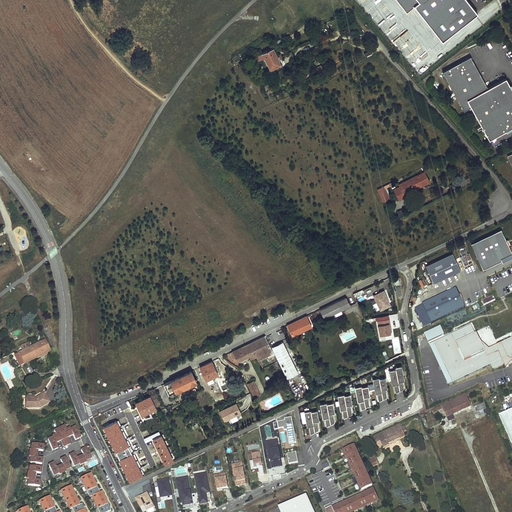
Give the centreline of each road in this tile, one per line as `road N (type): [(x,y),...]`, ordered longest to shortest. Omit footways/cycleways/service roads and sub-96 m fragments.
road 1 (residential): [(218,511),(301,473),(330,437),(414,395),(404,309),(409,280),(399,265)]
road 2 (residential): [(399,265),(81,413)]
road 3 (residential): [(370,33),(499,183),(503,204),(488,223),(399,265)]
road 4 (residential): [(0,165),(56,261),(81,413)]
